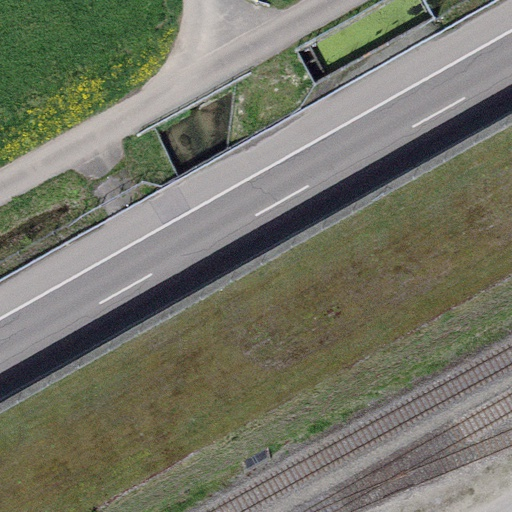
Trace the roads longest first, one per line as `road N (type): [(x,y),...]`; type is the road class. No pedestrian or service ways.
road 1 (motorway): [(0,478),(511,187)]
road 2 (motorway): [(511,69),(0,359)]
road 3 (unclassified): [(0,184),(332,0)]
